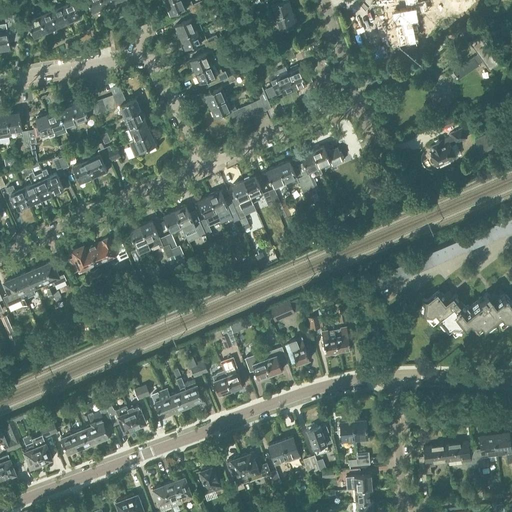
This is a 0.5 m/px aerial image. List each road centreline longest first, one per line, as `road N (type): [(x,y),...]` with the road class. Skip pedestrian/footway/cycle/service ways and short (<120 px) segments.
road 1 (tertiary): [(0,508),(229,417),(388,377)]
road 2 (residential): [(202,166),(151,61),(0,82)]
road 3 (residential): [(202,166),(0,255)]
road 4 (residential): [(355,101),(202,166)]
road 5 (residential): [(404,511),(388,377)]
road 6 (tertiary): [(388,377),(511,382)]
